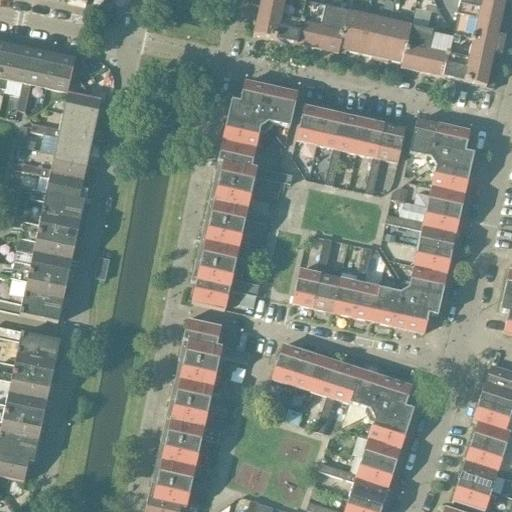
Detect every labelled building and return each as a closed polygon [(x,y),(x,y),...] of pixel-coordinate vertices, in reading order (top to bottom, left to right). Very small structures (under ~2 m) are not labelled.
[(304,5),(304,0),(251,0),(251,5),(259,7),(251,38),(295,48),(304,5)] [(503,5),(481,0),(459,0),(451,38),(450,38),(440,80),(441,80),(441,81),(492,92),(504,37),(496,36),(503,5)] [(356,6),(347,4),(345,14),(346,14),(336,55),(337,55),(344,56),(344,54),(358,57),(368,14),(355,11),(356,6)] [(346,14),(345,14),(304,5),(295,48),(337,57),(337,55),(336,55),(346,14)] [(381,17),(368,14),(358,57),(372,60),(372,62),(379,64),(390,14),(382,12),(381,17)] [(398,16),(390,14),(379,64),(386,66),(387,63),(400,66),(401,66),(410,28),(411,24),(397,21),(398,16)] [(450,38),(410,28),(401,66),(400,66),(399,71),(440,80),(450,38)] [(5,83),(12,50),(0,47),(0,91),(3,92),(5,83)] [(25,88),(32,54),(12,50),(5,83),(21,87),(25,88)] [(45,92),(52,58),(32,54),(25,88),(21,87),(18,100),(26,102),(29,88),(45,92)] [(69,81),(73,63),(52,58),(45,92),(65,96),(66,96),(79,88),(76,83),(69,81)] [(267,127),(274,93),(242,86),(240,95),(239,98),(240,98),(238,105),(230,103),(225,124),(258,132),(258,131),(267,127)] [(94,124),(99,103),(81,99),(82,92),(79,88),(66,96),(65,96),(61,117),(94,124)] [(288,131),(295,98),(274,93),(267,127),(288,131)] [(23,115),(26,102),(18,100),(15,114),(23,115)] [(323,115),(302,111),(294,144),(315,149),(323,115)] [(342,120),(323,115),(315,149),(331,152),(335,153),(342,120)] [(90,144),(94,124),(61,117),(57,133),(57,137),(90,144)] [(355,158),(362,124),(342,120),(335,153),(331,152),(328,164),(336,166),(339,154),(355,158)] [(254,152),(258,132),(225,124),(220,144),(254,152)] [(382,129),(362,124),(355,158),(371,161),(375,162),(382,129)] [(436,129),(414,124),(407,157),(428,162),(436,129)] [(42,138),(44,130),(30,127),(29,135),(42,138)] [(396,167),(403,133),(382,129),(375,162),(371,161),(368,173),(376,175),(379,163),(396,167)] [(467,136),(436,129),(428,162),(434,170),(434,171),(467,178),(472,157),(463,155),(464,148),(465,148),(466,146),(465,145),(467,136)] [(86,164),(90,144),(57,137),(57,133),(44,130),(42,138),(56,141),(52,157),(86,164)] [(250,171),(254,152),(220,144),(216,165),(221,166),(221,165),(249,172),(250,171)] [(82,184),(86,164),(52,157),(49,173),(48,177),(82,184)] [(336,166),(328,164),(326,176),(334,178),(336,166)] [(253,180),(255,172),(250,171),(249,172),(221,165),(221,166),(217,184),(250,192),(253,180)] [(34,178),(35,170),(22,167),(20,175),(34,178)] [(77,204),(82,184),(48,177),(49,173),(35,170),(34,178),(47,181),(44,196),(44,197),(77,205),(77,204)] [(467,178),(434,171),(429,191),(463,198),(467,178)] [(289,188),(290,180),(255,172),(253,180),(289,188)] [(376,175),(368,173),(366,185),(373,187),(376,175)] [(334,178),(326,176),(323,188),(331,190),(334,178)] [(250,192),(217,184),(212,183),(207,204),(246,213),(248,203),(250,192)] [(373,187),(366,185),(363,197),(371,199),(373,187)] [(463,198),(429,191),(425,210),(458,218),(463,198)] [(405,192),(404,200),(426,204),(427,196),(405,192)] [(0,314),(56,327),(78,227),(82,205),(77,204),(77,205),(44,197),(44,196),(30,193),(28,202),(42,205),(37,230),(21,226),(20,232),(15,254),(31,257),(28,270),(13,266),(10,282),(25,285),(19,309),(0,305),(0,314)] [(297,193),(289,222),(300,225),(308,196),(297,193)] [(266,217),(268,207),(248,203),(246,213),(266,217)] [(243,223),(246,213),(207,204),(202,226),(207,227),(241,234),(243,223)] [(458,218),(425,210),(421,226),(420,230),(454,238),(458,218)] [(263,228),(266,217),(246,213),(243,223),(263,228)] [(397,221),(385,219),(384,226),(396,229),(397,221)] [(409,224),(397,221),(396,229),(408,232),(409,224)] [(454,238),(420,230),(421,226),(409,224),(408,232),(419,234),(416,250),(449,258),(454,238)] [(238,246),(241,234),(207,227),(203,246),(237,253),(238,246)] [(330,244),(322,242),(320,254),(327,256),(330,244)] [(235,260),(237,253),(203,246),(199,265),(232,272),(235,260)] [(249,256),(251,249),(238,246),(237,253),(249,256)] [(449,258),(416,250),(411,271),(445,278),(449,258)] [(370,253),(362,251),(360,263),(367,265),(370,253)] [(247,263),(249,256),(237,253),(235,260),(247,263)] [(327,256),(320,254),(317,266),(325,268),(327,256)] [(103,283),(108,263),(97,261),(93,281),(103,283)] [(230,283),(232,272),(199,265),(194,263),(189,285),(194,287),(194,286),(228,293),(230,283)] [(367,265),(360,263),(357,275),(365,277),(367,265)] [(325,268),(317,266),(314,278),(297,274),(290,307),(311,312),(318,279),(322,279),(325,268)] [(445,278),(411,271),(407,291),(440,298),(445,278)] [(511,273),(507,272),(502,293),(511,295),(511,274),(511,273)] [(365,277),(357,275),(354,287),(338,283),(331,316),(351,321),(358,288),(362,288),(365,277)] [(338,283),(322,279),(318,279),(311,312),(331,316),(338,283)] [(255,300),(257,289),(230,283),(228,293),(227,294),(255,300)] [(223,314),(227,294),(228,293),(194,286),(194,287),(190,307),(223,314)] [(378,292),(362,288),(358,288),(351,321),(371,325),(378,292)] [(440,298),(407,291),(398,296),(390,330),(422,337),(424,327),(425,327),(425,325),(426,318),(435,320),(440,298)] [(398,296),(378,292),(371,325),(390,330),(398,296)] [(511,295),(502,293),(498,314),(507,316),(505,324),(504,323),(504,326),(502,336),(511,338),(511,295)] [(212,384),(217,362),(220,351),(215,350),(219,330),(186,322),(177,364),(182,365),(173,403),(168,402),(159,445),(164,446),(155,483),(150,482),(143,511),(178,511),(179,511),(180,511),(183,511),(186,502),(191,479),(193,472),(194,465),(199,442),(202,432),(204,421),(209,399),(211,392),(212,384)] [(32,467),(53,367),(58,345),(0,332),(0,341),(17,346),(12,370),(0,367),(0,383),(9,386),(4,410),(0,408),(0,425),(0,426),(0,458),(27,465),(27,466),(32,467)] [(301,356),(280,350),(270,382),(286,387),(290,389),(301,356)] [(245,368),(247,357),(220,351),(217,362),(245,368)] [(320,362),(301,356),(290,389),(286,387),(283,399),(290,401),(294,390),(310,395),(320,362)] [(339,369),(320,362),(310,395),(325,400),(329,401),(339,369)] [(339,369),(329,401),(325,400),(321,411),(329,414),(333,402),(348,407),(359,375),(339,369)] [(511,377),(488,370),(482,388),(511,397),(511,377)] [(378,381),(359,375),(348,407),(368,414),(378,381)] [(409,391),(378,381),(368,414),(372,422),(372,423),(405,434),(412,413),(403,410),(405,403),(406,403),(407,401),(406,401),(409,391)] [(223,394),(225,387),(212,384),(211,392),(223,394)] [(511,397),(482,388),(477,405),(510,416),(511,407),(511,397)] [(222,402),(223,394),(211,392),(209,399),(222,402)] [(290,401),(283,399),(279,410),(286,413),(290,401)] [(79,424),(83,404),(73,401),(68,422),(79,424)] [(477,405),(470,425),(475,427),(476,426),(503,435),(504,434),(510,416),(477,405)] [(286,413),(279,410),(275,422),(283,425),(286,413)] [(329,414),(321,411),(318,423),(325,425),(329,414)] [(222,436),(224,426),(204,421),(202,432),(222,436)] [(325,425),(318,423),(314,435),(322,437),(325,425)] [(405,434),(372,423),(366,443),(399,453),(405,434)] [(476,426),(475,427),(469,445),(502,456),(509,435),(504,434),(503,435),(476,426)] [(219,447),(222,436),(202,432),(199,442),(219,447)] [(399,453),(366,443),(359,462),(392,473),(399,453)] [(502,456),(469,445),(463,465),(496,475),(494,479),(506,483),(508,475),(497,472),(502,456)] [(22,486),(27,466),(27,465),(0,458),(0,489),(3,488),(4,482),(22,486)] [(359,462),(354,478),(353,482),(386,493),(392,473),(359,462)] [(205,475),(207,468),(194,465),(193,472),(205,475)] [(463,465),(457,484),(489,495),(494,479),(496,475),(463,465)] [(331,471),(320,467),(317,475),(329,478),(331,471)] [(343,474),(331,471),(329,478),(341,482),(343,474)] [(204,482),(205,475),(193,472),(191,479),(204,482)] [(386,493),(353,482),(354,478),(343,474),(341,482),(352,486),(347,501),(380,511),(386,493)] [(457,484),(450,505),(473,511),(483,511),(489,495),(457,484)] [(379,511),(380,511),(347,501),(343,511),(379,511)] [(195,511),(197,504),(186,502),(183,511),(195,511)] [(254,511),(256,506),(249,503),(245,511),(254,511)]
